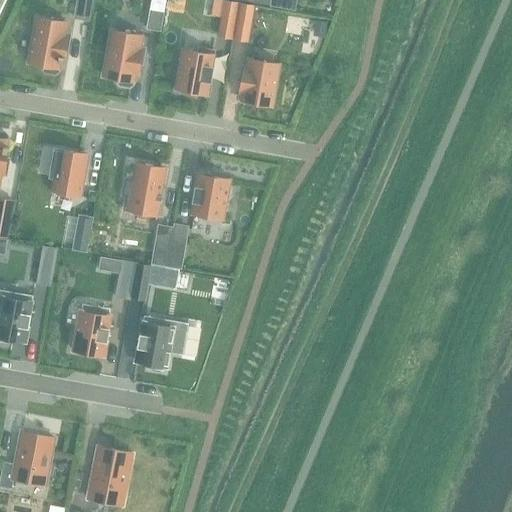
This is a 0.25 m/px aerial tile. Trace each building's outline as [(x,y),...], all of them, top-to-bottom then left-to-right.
[(151,0),(150,10),(163,13),(165,0),(151,0)] [(232,36),(238,1),(230,0),(225,0),(219,33),(232,36)] [(271,0),(270,5),(294,10),(296,0),(271,0)] [(241,2),(235,36),(247,38),(253,4),(241,2)] [(54,74),(57,72),(59,61),(62,62),(67,35),(64,35),(66,22),(37,17),(29,62),(43,65),(43,69),(45,72),(54,74)] [(129,87),(132,85),(134,75),(137,75),(142,49),(139,48),(141,36),(112,30),(103,76),(118,79),(118,82),(120,85),(129,87)] [(211,68),(210,68),(212,55),(183,49),(176,89),(207,94),(211,68)] [(242,101),(271,106),(279,62),(249,57),(247,68),(244,67),(240,94),(243,94),(242,101)] [(52,190),(81,195),(88,154),(55,149),(50,177),(54,177),(52,190)] [(160,167),(152,166),(153,165),(145,164),(136,163),(133,181),(125,179),(122,195),(126,196),(124,209),(157,215),(160,200),(161,201),(163,188),(157,187),(160,167)] [(195,201),(193,214),(222,219),(229,180),(198,174),(194,201),(195,201)] [(0,235),(7,236),(13,200),(0,197),(0,235)] [(78,214),(72,250),(87,252),(93,217),(78,214)] [(174,224),(167,265),(181,268),(188,227),(174,224)] [(158,225),(152,263),(166,265),(172,227),(158,225)] [(0,290),(0,341),(9,343),(10,339),(13,339),(25,341),(26,338),(30,315),(28,315),(32,297),(0,290)] [(80,311),(73,350),(91,353),(104,355),(104,352),(109,329),(107,329),(110,316),(107,316),(108,310),(83,305),(82,311),(80,311)] [(136,345),(129,368),(139,370),(138,374),(151,377),(153,372),(158,373),(157,370),(161,359),(175,361),(184,325),(141,318),(138,346),(136,345)] [(116,391),(133,391),(133,378),(116,378),(116,391)] [(14,468),(2,465),(0,475),(0,489),(10,492),(12,482),(44,488),(54,442),(21,435),(14,468)] [(97,446),(87,498),(123,505),(133,453),(97,446)]
